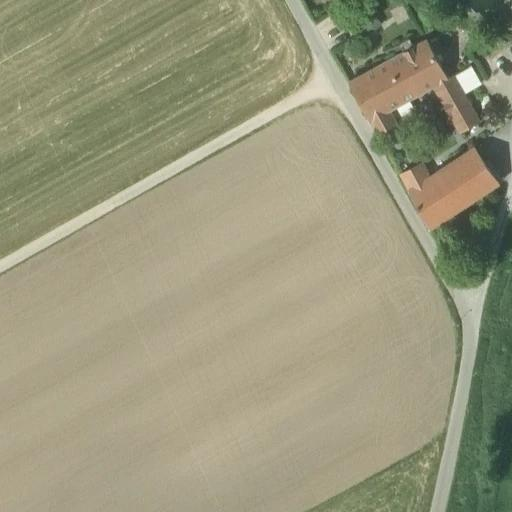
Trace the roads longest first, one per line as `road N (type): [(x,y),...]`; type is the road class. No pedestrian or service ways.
road 1 (track): [(333,75),(0,264)]
road 2 (unclassified): [(474,331),(292,0)]
road 3 (residential): [(433,511),(474,331)]
